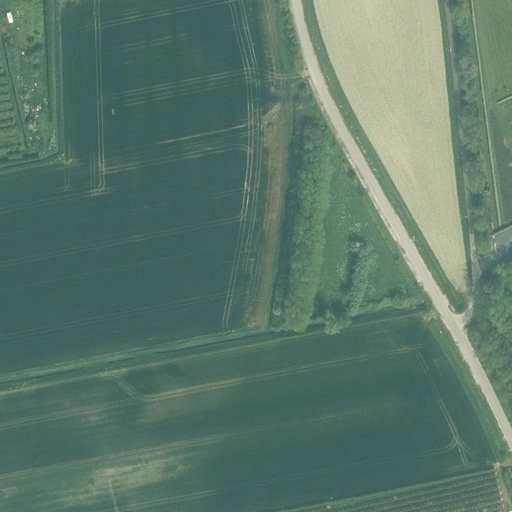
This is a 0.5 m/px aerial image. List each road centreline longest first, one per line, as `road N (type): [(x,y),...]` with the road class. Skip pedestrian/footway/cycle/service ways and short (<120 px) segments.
road 1 (unclassified): [(454,327),(324,94),(295,0)]
road 2 (unclassified): [(511,439),(454,327)]
